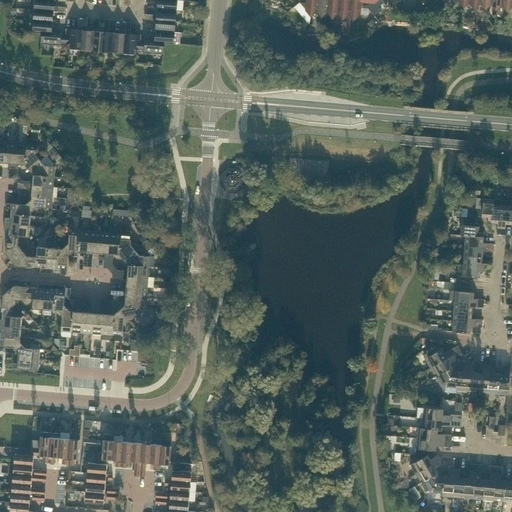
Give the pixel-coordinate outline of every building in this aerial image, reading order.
[(54,11),(54,0),(49,0),(35,0),(35,9),(54,11)] [(177,11),(177,0),(158,0),(158,9),(177,11)] [(317,11),(317,0),(302,0),(303,3),(306,3),(306,9),(311,16),(317,11)] [(317,0),(317,11),(322,16),(328,12),(328,0),(317,0)] [(328,0),(328,12),(332,17),(338,12),(339,0),(328,0)] [(339,0),(338,12),(343,18),(349,13),(350,0),(339,0)] [(361,1),(360,0),(350,0),(349,13),(354,19),(360,14),(361,8),(361,1)] [(480,0),(480,3),(485,9),(491,4),(491,0),(480,0)] [(491,0),(491,4),(496,10),(502,5),(502,0),(491,0)] [(511,0),(502,0),(502,5),(507,11),(511,6),(511,0)] [(53,22),(54,11),(35,9),(34,20),(53,22)] [(176,22),(177,11),(158,9),(157,20),(176,22)] [(52,33),(53,22),(34,20),(33,32),(42,32),(52,33)] [(175,32),(176,22),(157,20),(156,31),(175,32)] [(81,49),(82,30),(71,29),(71,35),(70,43),(69,48),(81,49)] [(91,50),(93,31),(82,30),(81,49),(91,50)] [(102,51),(104,32),(93,31),(91,50),(102,51)] [(174,44),(175,32),(156,31),(155,41),(155,42),(164,43),(174,44)] [(52,33),(42,32),(41,43),(60,45),(61,43),(61,36),(61,33),(52,33)] [(113,52),(115,33),(104,32),(102,51),(113,52)] [(124,53),(125,34),(115,33),(113,52),(124,53)] [(136,40),(137,35),(125,34),(124,53),(135,54),(135,49),(136,40)] [(155,42),(155,41),(145,41),(145,43),(145,50),(144,52),(163,54),(164,43),(155,42)] [(26,143),(25,161),(27,161),(28,162),(25,165),(29,169),(40,160),(36,154),(37,140),(27,139),(26,143)] [(14,168),(16,142),(6,141),(4,159),(8,159),(8,163),(10,163),(9,168),(14,168)] [(25,161),(26,143),(16,142),(14,168),(18,169),(19,164),(20,164),(21,160),(25,161)] [(55,166),(45,165),(40,160),(29,169),(33,174),(36,171),(37,173),(37,175),(55,177),(55,166)] [(241,166),(240,166),(235,166),(235,168),(228,168),(221,174),(220,184),(226,192),(236,193),(244,186),(245,176),(241,171),(243,169),(241,166)] [(54,187),(55,177),(37,175),(37,179),(33,179),(33,180),(28,180),(28,185),(54,187)] [(53,197),(54,187),(28,185),(27,189),(32,189),(32,191),(35,191),(35,195),(53,197)] [(480,194),(480,186),(470,185),(470,193),(480,194)] [(52,207),(53,197),(35,195),(35,199),(31,199),(28,202),(34,209),(37,206),(52,207)] [(483,198),(476,198),(476,208),(468,207),(467,215),(475,216),(488,217),(488,222),(492,222),(494,199),(483,198)] [(494,199),(492,222),(498,223),(497,234),(501,234),(503,205),(504,200),(494,199)] [(503,205),(501,234),(505,234),(506,224),(511,224),(511,218),(511,200),(504,200),(503,205)] [(31,211),(34,209),(28,202),(25,204),(6,203),(6,209),(13,210),(13,214),(31,216),(31,211)] [(30,226),(31,216),(13,214),(13,218),(5,217),(4,223),(30,226)] [(475,216),(467,215),(467,225),(461,225),(460,235),(466,236),(466,235),(484,237),(484,233),(479,232),(479,226),(475,226),(475,216)] [(29,236),(30,226),(4,223),(4,230),(12,230),(11,234),(19,235),(19,236),(29,236)] [(111,232),(109,258),(113,259),(114,254),(115,254),(115,250),(119,251),(121,233),(121,230),(122,229),(111,228),(111,232)] [(79,247),(80,230),(70,229),(69,243),(65,246),(71,253),(74,250),(75,247),(79,247)] [(88,256),(91,230),(80,230),(79,247),(83,248),(83,251),(84,251),(84,256),(88,256)] [(99,249),(101,231),(91,230),(88,256),(93,257),(93,252),(95,252),(95,249),(99,249)] [(131,244),(132,231),(121,230),(121,233),(119,251),(122,251),(123,252),(120,255),(124,259),(135,250),(131,244)] [(109,258),(111,232),(101,231),(99,249),(103,249),(103,253),(105,253),(104,258),(109,258)] [(19,236),(19,235),(11,234),(11,238),(8,238),(6,254),(11,260),(23,250),(18,245),(19,236)] [(483,243),(484,237),(466,235),(466,236),(465,245),(494,248),(494,244),(483,243)] [(154,247),(148,240),(142,244),(148,251),(154,247)] [(493,252),(494,248),(465,245),(464,255),(482,257),(482,251),(493,252)] [(46,273),(48,247),(37,246),(37,257),(36,264),(41,265),(40,272),(46,273)] [(68,256),(71,253),(65,246),(62,249),(58,248),(57,266),(61,266),(60,274),(67,274),(68,256)] [(57,266),(58,248),(48,247),(46,273),(52,273),(53,266),(57,266)] [(37,257),(27,256),(23,250),(11,260),(16,266),(32,267),(32,264),(36,264),(37,257)] [(135,250),(124,259),(127,264),(130,261),(132,263),(132,265),(149,266),(154,267),(155,256),(150,256),(147,256),(145,256),(140,255),(135,250)] [(481,263),(482,257),(464,255),(463,265),(486,267),(487,263),(481,263)] [(149,266),(132,265),(131,269),(128,269),(128,270),(123,270),(122,274),(148,277),(149,266)] [(458,265),(457,275),(462,275),(470,276),(480,277),(481,271),(486,271),(486,267),(463,265),(458,265)] [(148,287),(148,277),(122,274),(122,279),(127,279),(127,281),(130,281),(130,285),(148,287)] [(43,309),(45,284),(39,283),(38,291),(34,290),(33,298),(32,308),(43,309)] [(50,292),(51,284),(45,284),(43,309),(53,310),(55,292),(50,292)] [(30,290),(30,287),(14,285),(9,290),(18,302),(24,297),(33,298),(34,290),(30,290)] [(64,304),(66,285),(59,285),(59,293),(55,292),(53,310),(57,310),(60,313),(67,307),(64,304)] [(147,297),(148,287),(130,285),(130,289),(126,289),(126,291),(121,290),(121,295),(147,297)] [(13,306),(18,302),(9,290),(3,295),(2,311),(5,311),(5,316),(12,316),(13,306)] [(468,292),(456,291),(451,290),(450,300),(455,301),(484,303),(484,299),(473,298),(474,292),(468,292)] [(146,307),(147,297),(121,295),(120,299),(125,300),(125,301),(128,302),(128,306),(146,307)] [(483,307),(484,303),(455,301),(454,311),(472,312),(472,306),(483,307)] [(82,333),(84,307),(80,306),(79,311),(78,311),(77,315),(73,314),(72,332),(82,333)] [(145,318),(146,307),(128,306),(128,308),(126,309),(124,306),(119,310),(129,321),(134,317),(145,318)] [(69,314),(69,311),(67,307),(60,313),(62,316),(61,331),(72,332),(73,314),(69,314)] [(88,312),(89,307),(84,307),(82,333),(92,334),(94,316),(89,316),(90,312),(88,312)] [(102,334),(104,308),(100,308),(99,313),(98,313),(98,316),(94,316),(92,334),(102,334)] [(102,334),(102,339),(112,340),(114,318),(110,317),(110,314),(109,314),(109,309),(104,308),(102,334)] [(114,318),(112,340),(122,341),(124,326),(129,321),(119,310),(115,314),(117,317),(116,318),(114,318)] [(471,318),(472,312),(454,311),(453,321),(482,323),(482,319),(471,318)] [(12,316),(5,316),(4,320),(0,319),(0,325),(21,327),(22,317),(12,316)] [(482,327),(482,323),(453,321),(452,331),(467,332),(470,332),(471,326),(482,327)] [(20,337),(21,327),(0,325),(0,331),(3,332),(3,336),(20,337)] [(20,341),(20,337),(3,336),(2,340),(0,339),(0,346),(13,347),(16,351),(23,344),(20,341)] [(40,349),(25,348),(23,344),(16,351),(18,354),(22,354),(21,358),(39,359),(40,349)] [(430,367),(460,351),(457,345),(444,353),(442,348),(440,349),(439,346),(435,348),(437,351),(425,358),(430,367)] [(450,363),(463,356),(460,351),(430,367),(434,374),(437,373),(438,375),(452,367),(450,363)] [(38,370),(39,359),(21,358),(21,362),(18,362),(18,363),(13,363),(12,368),(38,370)] [(487,393),(490,358),(484,358),(483,373),(479,372),(477,389),(479,389),(479,392),(487,393)] [(495,374),(496,359),(490,358),(487,393),(495,393),(496,390),(498,390),(499,374),(495,374)] [(467,391),(469,362),(464,362),(463,371),(458,371),(457,387),(459,387),(459,390),(467,391)] [(474,372),(474,363),(469,362),(467,391),(475,392),(475,389),(477,389),(479,372),(474,372)] [(508,394),(510,366),(505,365),(504,375),(499,374),(498,390),(500,391),(499,394),(508,394)] [(458,371),(454,370),(452,367),(438,375),(439,377),(436,378),(440,385),(443,384),(444,386),(457,387),(458,371)] [(443,414),(443,409),(427,408),(426,410),(423,410),(423,418),(462,421),(462,415),(450,414),(450,415),(443,414)] [(461,427),(462,421),(423,418),(422,426),(425,426),(425,428),(437,429),(437,430),(441,430),(442,425),(449,425),(449,426),(461,427)] [(425,428),(421,428),(421,430),(418,430),(417,438),(451,441),(452,435),(437,434),(437,430),(437,429),(425,428)] [(59,457),(60,438),(61,433),(51,432),(51,437),(49,456),(59,457)] [(114,435),(114,434),(104,434),(102,453),(102,459),(112,459),(114,440),(114,435)] [(114,440),(112,459),(116,460),(122,460),(123,441),(124,436),(114,435),(114,440)] [(49,456),(51,437),(41,436),(40,439),(39,449),(39,455),(49,456)] [(68,458),(70,439),(60,438),(59,457),(68,458)] [(170,464),(170,458),(172,439),(162,438),(161,445),(160,463),(170,464)] [(451,447),(451,441),(417,438),(416,446),(419,446),(419,448),(428,449),(436,450),(436,445),(451,447)] [(31,449),(39,449),(40,439),(32,439),(31,449)] [(78,458),(80,440),(70,439),(68,458),(78,458)] [(131,461),(133,442),(123,441),(122,460),(131,461)] [(141,462),(142,443),(133,442),(131,461),(141,462)] [(150,463),(152,444),(142,443),(141,462),(150,463)] [(160,463),(161,445),(152,444),(150,463),(160,463)] [(419,448),(416,448),(416,454),(419,460),(411,464),(416,473),(441,459),(438,455),(430,459),(427,454),(428,449),(419,448)] [(34,455),(31,455),(15,453),(14,464),(33,465),(34,455)] [(435,468),(443,463),(441,459),(416,473),(420,481),(423,479),(424,481),(438,473),(435,468)] [(107,464),(102,463),(96,463),(88,462),(88,472),(106,474),(107,464)] [(32,475),(33,465),(14,464),(13,473),(32,475)] [(473,498),(476,464),(470,464),(469,478),(465,478),(463,495),(465,495),(465,498),(473,498)] [(481,480),(482,465),(476,464),(473,498),(481,499),(482,496),(484,496),(485,480),(481,480)] [(493,500),(496,466),(490,465),(489,480),(485,480),(484,496),(486,496),(485,499),(493,500)] [(501,481),(502,466),(496,466),(493,500),(502,501),(502,498),(504,498),(505,482),(501,481)] [(449,477),(444,476),(443,493),(445,493),(445,496),(453,497),(455,468),(450,467),(449,477)] [(455,468),(453,497),(461,497),(461,494),(463,495),(465,478),(460,477),(460,468),(455,468)] [(192,471),(179,470),(173,470),(172,480),(191,482),(192,471)] [(106,484),(106,474),(88,472),(87,482),(106,484)] [(32,484),(32,475),(13,473),(13,483),(32,484)] [(444,476),(440,476),(438,473),(424,481),(425,483),(422,484),(426,491),(429,490),(430,492),(443,493),(444,476)] [(191,482),(172,480),(166,480),(165,485),(171,486),(171,490),(190,491),(191,482)] [(105,493),(106,484),(87,482),(86,492),(105,493)] [(31,494),(32,484),(13,483),(12,492),(31,494)] [(189,501),(190,491),(171,490),(170,499),(189,501)] [(30,503),(31,494),(12,492),(11,502),(30,503)] [(104,503),(105,493),(86,492),(85,502),(104,503)] [(170,499),(168,499),(156,498),(156,504),(168,505),(168,503),(170,504),(169,509),(188,510),(189,501),(170,499)] [(11,511),(29,511),(30,503),(11,502),(10,511),(11,511)]
